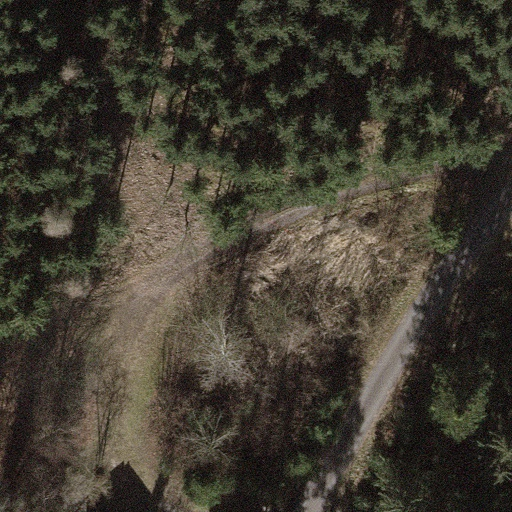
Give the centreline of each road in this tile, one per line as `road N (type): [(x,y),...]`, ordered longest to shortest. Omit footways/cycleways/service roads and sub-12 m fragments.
road 1 (track): [(233,511),(137,495),(107,372),(150,286),(352,188),(466,188)]
road 2 (track): [(312,511),(466,188),(511,169)]
road 3 (track): [(150,286),(0,352)]
